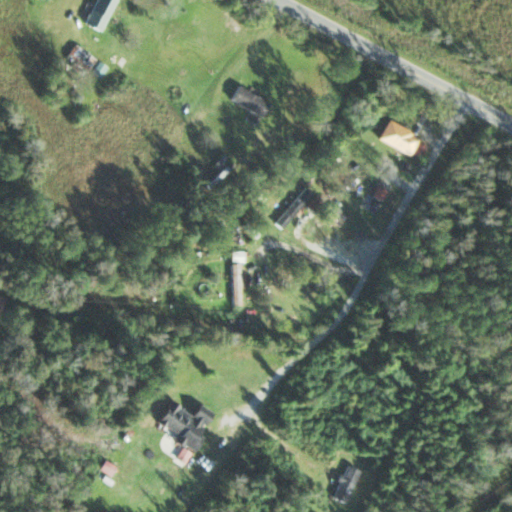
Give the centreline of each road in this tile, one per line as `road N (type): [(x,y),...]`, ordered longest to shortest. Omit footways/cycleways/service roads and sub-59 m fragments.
road 1 (residential): [(175,511),(452,87)]
road 2 (residential): [(452,87),(396,46),(294,0)]
